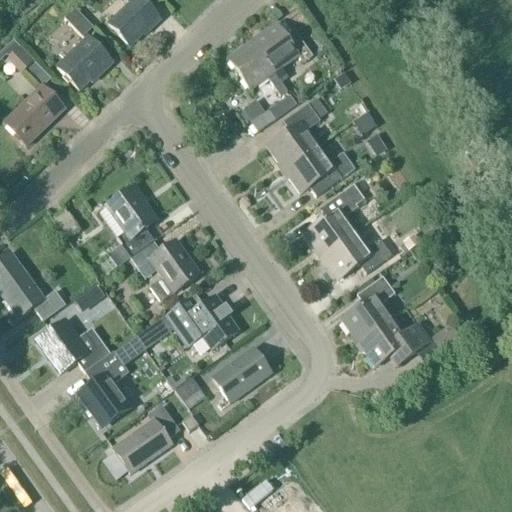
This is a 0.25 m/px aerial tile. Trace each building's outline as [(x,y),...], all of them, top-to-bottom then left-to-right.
[(129,50),(157,22),(146,10),(154,2),(151,0),(123,0),(122,2),(129,9),(108,29),(129,50)] [(81,41),(92,31),(74,12),(63,23),(81,41)] [(279,86),(280,86),(286,81),(280,72),(297,60),(301,67),(311,60),(296,40),(287,46),(275,29),(250,46),(279,86)] [(96,81),(111,67),(88,42),(57,72),(78,95),(94,79),(96,81)] [(287,96),(280,86),(279,86),(250,46),(227,63),(249,94),(266,82),(280,101),(287,96)] [(40,91),(50,83),(35,68),(16,48),(7,56),(26,76),(40,91)] [(25,150),(63,113),(41,91),(3,128),(25,150)] [(274,123),(295,109),(288,99),(267,114),(274,123)] [(316,102),(307,109),(316,123),(326,116),(316,102)] [(263,114),(255,103),(242,112),(250,123),(263,114)] [(318,126),(316,123),(307,109),(281,127),(288,137),(266,153),(282,176),(317,151),(305,135),(318,126)] [(367,116),(353,126),(362,139),(375,130),(367,116)] [(317,151),(282,176),(298,199),(322,182),(329,191),(353,174),(341,157),(328,166),(317,151)] [(362,183),(353,189),(359,198),(368,192),(362,183)] [(320,263),(354,238),(342,221),(355,212),(354,210),(363,203),(359,198),(353,189),(319,214),(326,223),(303,239),(320,263)] [(115,243),(119,250),(107,259),(117,272),(129,263),(152,246),(144,234),(156,225),(141,203),(143,201),(134,190),(104,211),(123,237),(115,243)] [(354,238),(320,263),(336,285),(358,269),(365,279),(390,261),(378,244),(365,253),(354,238)] [(162,283),(149,292),(159,307),(172,297),(174,299),(200,281),(174,246),(159,256),(152,246),(129,263),(143,284),(156,275),(162,283)] [(43,304),(9,258),(0,264),(0,298),(18,323),(32,313),(42,326),(64,310),(54,296),(43,304)] [(357,349),(391,324),(380,308),(392,298),(381,282),(356,300),(363,310),(340,326),(357,349)] [(201,310),(194,300),(164,321),(186,351),(201,341),(211,355),(237,336),(222,315),(223,314),(214,301),(201,310)] [(391,324),(357,349),(373,372),(387,361),(393,370),(401,364),(427,346),(415,330),(402,339),(391,324)] [(84,377),(109,358),(91,333),(77,343),(64,325),(35,346),(58,379),(76,366),(84,377)] [(459,344),(448,329),(430,342),(440,357),(459,344)] [(147,333),(135,341),(145,354),(156,346),(147,333)] [(229,408),(270,378),(252,353),(211,383),(229,408)] [(109,358),(84,377),(83,378),(91,389),(74,401),(95,430),(97,432),(127,411),(111,388),(127,377),(112,357),(110,359),(109,358)] [(187,413),(204,402),(190,383),(174,395),(187,413)] [(129,479),(170,450),(165,443),(175,436),(159,414),(149,421),(153,425),(112,454),(129,479)] [(188,437),(197,430),(190,421),(182,428),(188,437)]
